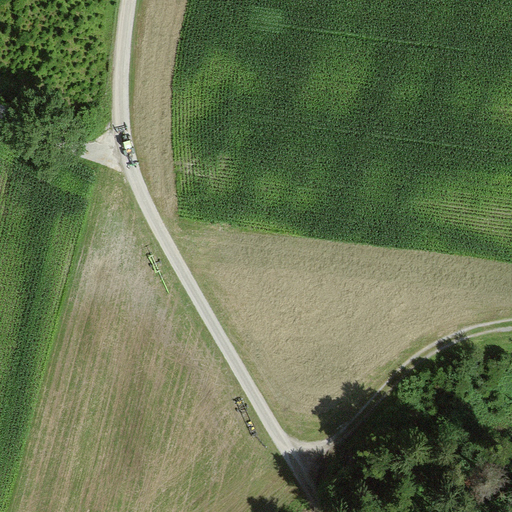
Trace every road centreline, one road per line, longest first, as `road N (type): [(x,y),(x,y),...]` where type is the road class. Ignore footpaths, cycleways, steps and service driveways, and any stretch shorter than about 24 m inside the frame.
road 1 (track): [(131,0),(122,103),(135,179),(202,311),(323,511)]
road 2 (track): [(298,465),(346,436),(406,366),(450,340),(511,324)]
road 3 (track): [(0,110),(69,147),(128,157)]
